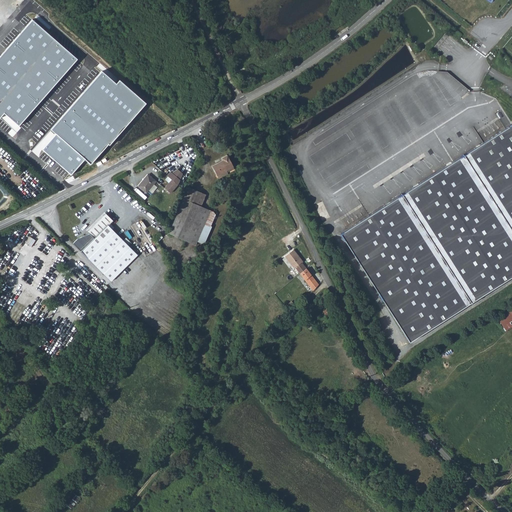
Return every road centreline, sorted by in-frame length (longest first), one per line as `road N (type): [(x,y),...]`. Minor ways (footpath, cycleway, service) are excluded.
road 1 (unclassified): [(241,100),(378,386),(502,511)]
road 2 (track): [(326,281),(122,511)]
road 3 (unknown): [(329,202),(337,235),(402,346),(511,279)]
road 4 (tertiary): [(0,225),(241,100)]
road 5 (unknown): [(473,64),(419,66),(307,140),(304,155),(329,202)]
road 6 (unknown): [(329,202),(475,109),(473,64)]
road 7 (tertiary): [(241,100),(301,67),(384,0)]
